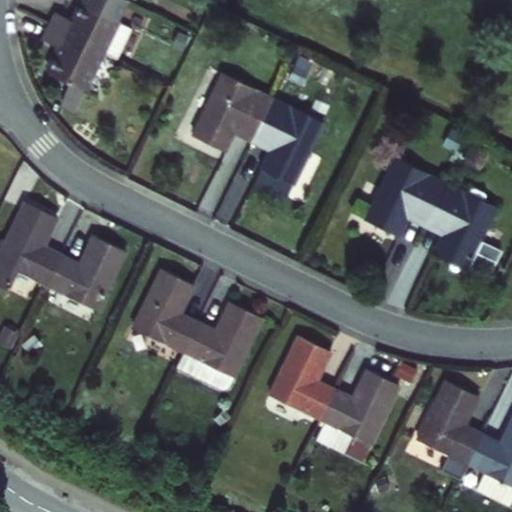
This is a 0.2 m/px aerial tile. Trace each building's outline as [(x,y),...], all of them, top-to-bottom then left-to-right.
[(133,16),(101,0),(78,0),(74,10),(57,2),(53,8),(50,15),(105,42),(117,48),(133,16)] [(105,42),(50,15),(47,22),(43,29),(61,37),(49,60),(86,78),(105,42)] [(235,115),(253,124),(273,84),(223,59),(192,121),(208,129),(224,137),(235,115)] [(324,108),(273,84),(253,124),(271,133),(266,144),(261,155),(293,171),(324,108)] [(407,200),(424,209),(444,168),(394,143),(364,206),(380,214),(396,222),(407,200)] [(293,171),(261,155),(254,169),(286,184),(293,171)] [(467,180),(444,168),(424,209),(442,218),(432,240),(441,244),(449,248),(448,252),(449,255),(453,257),(457,256),(458,253),(476,261),(481,260),(494,234),(478,226),(495,193),(483,187),(488,176),(487,173),(476,167),(473,169),(467,180)] [(0,270),(36,289),(56,249),(38,240),(54,208),(38,200),(22,192),(0,236),(0,270)] [(74,257),(56,249),(36,289),(87,314),(122,242),(106,234),(90,226),(74,257)] [(172,355),(192,315),(174,306),(190,274),(174,266),(158,258),(122,330),(172,355)] [(210,324),(192,315),(172,355),(166,368),(213,391),(217,390),(223,380),(258,308),(242,300),(226,292),(210,324)] [(308,422),(327,382),(310,373),(325,342),(309,334),(293,326),(257,397),(308,422)] [(345,391),(327,382),(308,422),(358,447),(393,375),(377,367),(361,359),(345,391)] [(454,467),(474,427),(456,418),(472,387),(456,379),(439,371),(404,442),(454,467)] [(492,436),(474,427),(454,467),(472,476),(464,492),(496,508),(511,476),(511,406),(507,404),(492,436)]
